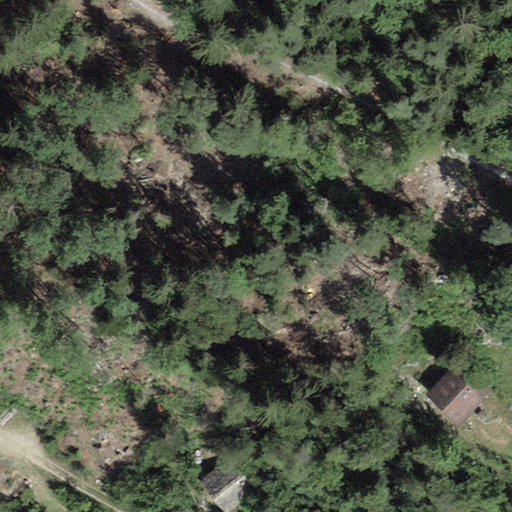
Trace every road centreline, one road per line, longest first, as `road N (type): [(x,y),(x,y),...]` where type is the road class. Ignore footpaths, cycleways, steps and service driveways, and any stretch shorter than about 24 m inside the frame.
road 1 (track): [(89,0),(511,190)]
road 2 (track): [(0,432),(127,511)]
